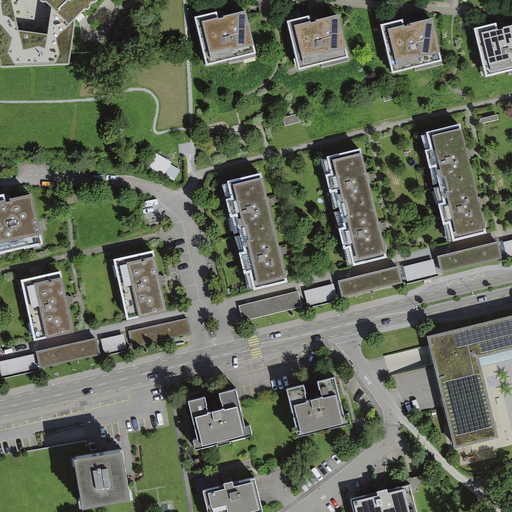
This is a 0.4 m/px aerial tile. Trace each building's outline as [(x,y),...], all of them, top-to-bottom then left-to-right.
[(0,0),(0,57),(3,69),(72,67),(78,19),(85,12),(89,12),(101,0),(0,0)] [(217,18),(194,24),(206,74),(257,61),(246,19),(219,25),(217,18)] [(309,22),(287,28),(299,78),(349,65),(339,23),(311,30),(309,22)] [(403,26),(380,32),(392,82),(443,69),(432,26),(405,33),(403,26)] [(497,30),(474,35),(486,84),(511,77),(511,33),(498,37),(497,30)] [(383,95),(385,104),(400,100),(398,91),(383,95)] [(283,117),(285,125),(300,121),(298,113),(283,117)] [(461,125),(426,133),(453,240),(488,231),(461,125)] [(364,150),(329,158),(356,265),(391,256),(364,150)] [(150,168),(176,182),(183,169),(157,155),(150,168)] [(264,173),(229,182),(256,288),(291,280),(264,173)] [(78,201),(76,191),(61,194),(64,204),(78,201)] [(6,193),(0,193),(0,252),(45,243),(33,192),(7,197),(6,193)] [(498,238),(438,253),(442,270),(503,255),(498,238)] [(154,249),(115,258),(128,319),(168,311),(154,249)] [(433,258),(404,265),(408,280),(437,273),(433,258)] [(399,263),(339,278),(343,295),(403,280),(399,263)] [(62,270),(22,279),(35,340),(75,331),(62,270)] [(334,282),(305,290),(308,304),(338,297),(334,282)] [(299,290),(239,305),(243,320),(303,306),(299,290)] [(511,309),(427,331),(455,443),(499,432),(479,352),(511,344),(511,309)] [(188,317),(129,330),(132,346),(192,333),(188,317)] [(124,333),(101,338),(105,352),(127,347),(124,333)] [(97,335),(36,348),(40,365),(101,352),(97,335)] [(34,353),(0,360),(0,365),(2,375),(38,367),(34,353)] [(336,375),(287,388),(297,426),(292,428),(294,437),(352,423),(349,413),(345,414),(336,375)] [(237,388),(188,400),(197,438),(193,439),(196,449),(253,435),(251,425),(246,426),(237,388)] [(122,449),(74,457),(83,507),(131,498),(122,449)] [(256,477),(203,489),(208,511),(254,511),(264,510),(256,477)] [(418,511),(411,483),(351,498),(354,511),(418,511)]
